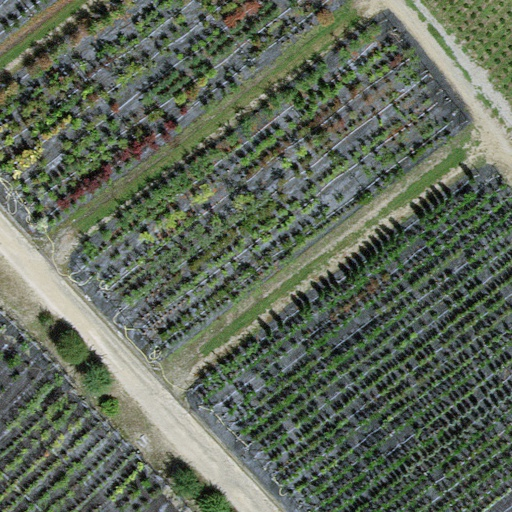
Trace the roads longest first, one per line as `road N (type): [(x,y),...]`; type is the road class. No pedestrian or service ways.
road 1 (track): [(0,237),(251,511)]
road 2 (track): [(511,133),(398,0)]
